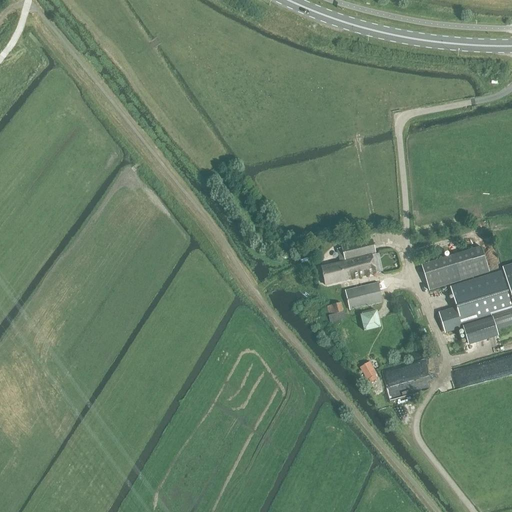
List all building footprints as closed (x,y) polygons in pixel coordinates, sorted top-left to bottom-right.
[(372,256),(376,255),(372,240),(342,247),(342,248),(337,249),(341,263),(322,267),(326,286),(375,274),(372,256)] [(453,256),(425,265),(432,289),(460,280),(460,281),(489,272),(482,247),(453,256)] [(457,308),(439,313),(445,333),(463,328),(469,346),(498,337),(496,329),(511,324),(511,267),(503,271),(451,287),(457,308)] [(350,311),(383,303),(378,283),(345,291),(350,311)] [(341,303),(326,307),(329,316),(343,312),(341,303)] [(377,311),(360,315),(364,331),(381,328),(377,311)] [(343,312),(329,316),(330,323),(346,319),(344,312),(343,312)] [(361,368),(368,380),(376,375),(369,363),(361,368)]
